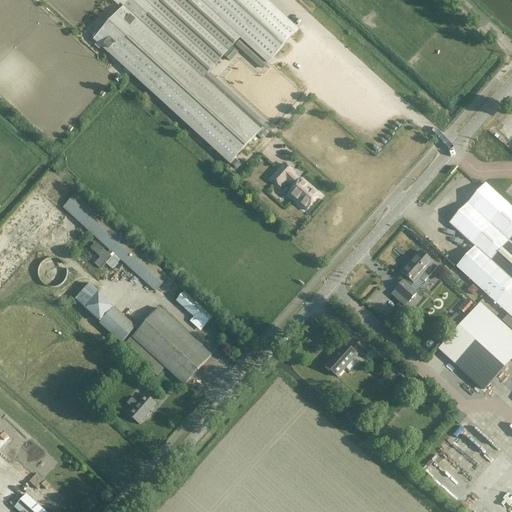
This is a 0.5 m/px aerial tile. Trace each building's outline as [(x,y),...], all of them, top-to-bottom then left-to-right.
[(240,38),(199,0),(118,0),(125,6),(95,40),(231,164),(260,132),(203,79),(240,38)] [(199,0),(240,38),(268,63),(298,31),(264,0),(199,0)] [(241,40),(237,44),(263,69),(268,64),(241,40)] [(261,131),(265,126),(208,75),(204,79),(261,131)] [(320,196),(301,179),(300,181),(292,174),(293,172),(285,165),(272,180),(280,187),(286,180),(294,187),(288,194),(307,211),(320,196)] [(511,207),(486,184),(449,224),(475,247),(457,267),(511,318),(511,207)] [(110,257),(113,254),(155,292),(168,278),(76,193),(63,208),(110,251),(107,254),(96,244),(91,249),(100,258),(95,264),(100,269),(111,258),(110,257)] [(437,268),(432,263),(421,252),(402,273),(407,278),(404,282),(403,281),(396,290),(409,302),(416,294),(410,287),(414,283),(419,278),(424,282),(437,268)] [(41,280),(63,279),(62,259),(41,260),(41,280)] [(122,344),(136,328),(114,308),(115,307),(90,284),(76,300),(101,322),(100,324),(122,344)] [(473,297),(479,291),(473,285),(467,291),(473,297)] [(204,327),(212,318),(185,293),(177,302),(204,327)] [(467,316),(475,307),(467,300),(459,309),(467,316)] [(484,392),(511,362),(511,332),(481,304),(438,350),(484,392)] [(184,386),(211,356),(160,309),(125,347),(157,376),(165,368),(184,386)] [(453,331),(463,320),(457,314),(447,325),(453,331)] [(511,329),(511,319),(508,316),(503,321),(511,329)] [(364,359),(372,351),(361,341),(354,349),(364,359)] [(338,377),(358,356),(345,344),(325,366),(338,377)] [(139,424),(156,405),(145,395),(140,399),(137,397),(130,405),(133,408),(128,414),(139,424)] [(25,460),(18,467),(22,471),(28,464),(25,460)] [(27,479),(30,481),(37,473),(34,471),(27,479)] [(37,473),(30,481),(29,482),(37,489),(42,485),(46,489),(49,485),(37,473)] [(53,511),(52,511),(57,504),(44,492),(34,502),(26,495),(22,500),(17,496),(10,503),(19,511),(53,511)]
